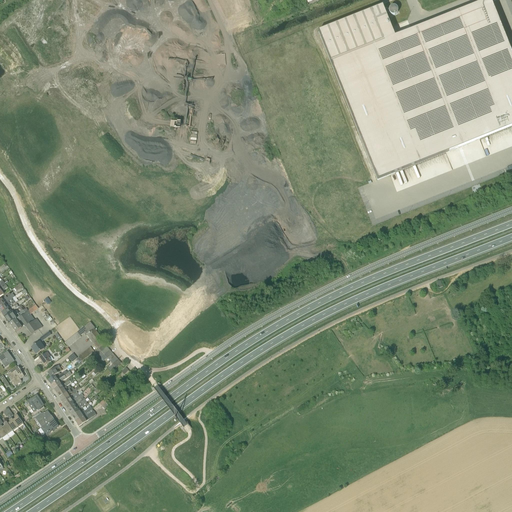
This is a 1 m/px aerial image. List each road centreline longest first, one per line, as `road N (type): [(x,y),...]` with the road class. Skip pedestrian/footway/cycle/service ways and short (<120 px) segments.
road 1 (trunk): [(511,223),(376,276),(269,330),(10,511)]
road 2 (trunk): [(32,511),(295,329),(511,237)]
road 3 (tertiary): [(511,209),(277,314),(84,444)]
